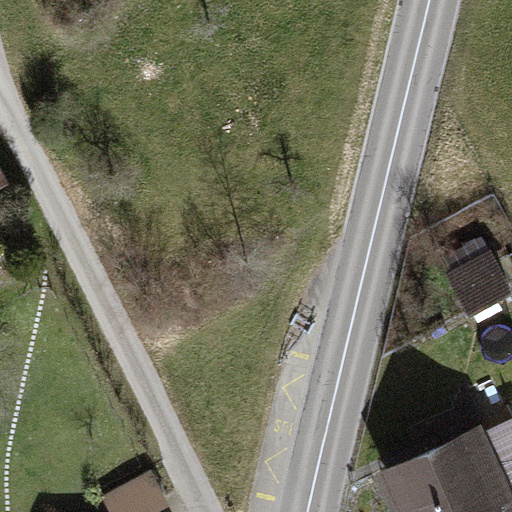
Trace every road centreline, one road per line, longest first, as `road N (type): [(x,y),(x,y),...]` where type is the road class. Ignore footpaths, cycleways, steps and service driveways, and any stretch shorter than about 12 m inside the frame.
road 1 (secondary): [(431,0),(308,511)]
road 2 (residential): [(0,88),(208,511)]
